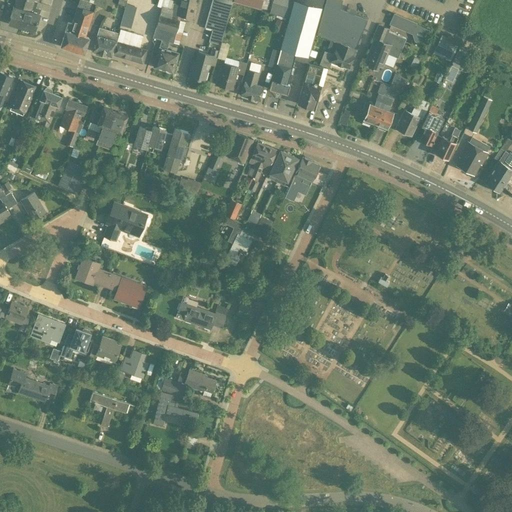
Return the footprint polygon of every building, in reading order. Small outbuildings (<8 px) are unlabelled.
[(15,0),(14,6),(13,6),(8,23),(34,31),(39,14),(41,9),(35,8),(37,2),(34,1),(34,0),(15,0)] [(67,22),(65,30),(60,46),(84,53),(89,37),(85,36),(94,11),(93,11),(96,3),(85,0),(79,0),(78,6),(77,6),(71,23),(67,22)] [(195,2),(186,0),(174,0),(175,1),(171,0),(158,0),(157,6),(161,7),(170,10),(168,17),(179,20),(180,15),(192,18),(195,2)] [(211,0),(204,27),(212,29),(209,42),(220,45),(233,1),(232,0),(211,0)] [(232,0),(233,1),(260,9),(262,0),(232,0)] [(280,49),(271,80),(271,79),(268,89),(287,94),(289,84),(287,84),(294,59),(308,63),(309,57),(308,57),(321,8),(323,0),(292,0),(279,49),(280,49)] [(273,0),(271,13),(287,17),(291,0),(273,0)] [(366,19),(349,12),(339,8),(341,0),(325,0),(317,34),(338,42),(333,54),(324,50),(319,64),(329,67),(331,62),(348,68),(353,55),(355,48),(352,47),(355,41),(357,42),(366,19)] [(159,15),(152,37),(161,40),(168,42),(173,43),(179,20),(168,17),(170,10),(161,7),(159,15)] [(413,21),(395,14),(392,20),(402,24),(404,20),(412,24),(413,21)] [(372,38),(374,38),(365,59),(370,61),(368,65),(377,69),(378,65),(382,66),(389,50),(398,54),(404,38),(394,34),(390,44),(384,42),(390,28),(378,24),(372,38)] [(99,27),(96,35),(92,51),(111,56),(112,54),(116,41),(118,33),(99,27)] [(117,41),(116,41),(112,54),(142,63),(146,50),(139,48),(143,35),(120,29),(117,41)] [(433,53),(450,61),(458,43),(442,35),(433,53)] [(161,40),(159,47),(153,66),(166,70),(166,72),(169,72),(170,71),(172,72),(178,53),(166,49),(168,42),(161,40)] [(460,44),(447,80),(455,83),(468,47),(460,44)] [(212,48),(210,55),(197,51),(193,66),(191,65),(188,76),(204,81),(207,69),(208,63),(214,65),(216,60),(221,62),(222,58),(217,56),(219,50),(212,48)] [(239,61),(238,67),(222,63),(216,84),(232,89),(237,73),(243,74),(246,63),(239,61)] [(308,63),(303,80),(298,100),(299,100),(298,103),(313,108),(319,85),(318,84),(323,67),(308,63)] [(248,69),(244,82),(241,95),(259,100),(262,87),(256,85),(259,73),(248,69)] [(8,74),(5,73),(0,85),(0,105),(1,106),(13,77),(11,76),(11,74),(9,73),(8,74)] [(389,86),(374,123),(378,124),(377,127),(385,130),(386,128),(392,112),(388,110),(393,98),(392,98),(398,84),(408,87),(411,81),(399,76),(394,74),(389,87),(389,86)] [(20,113),(21,111),(25,113),(36,87),(20,80),(9,106),(16,109),(15,111),(20,113)] [(369,103),(363,118),(362,121),(370,125),(371,122),(374,123),(389,86),(380,83),(377,93),(378,93),(374,104),(369,103)] [(34,117),(35,117),(33,120),(35,124),(37,125),(39,119),(46,101),(49,102),(52,93),(51,92),(52,91),(51,89),(46,87),(45,88),(44,90),(43,89),(40,99),(41,99),(34,117)] [(39,119),(41,119),(36,130),(45,134),(56,105),(57,105),(61,96),(60,96),(59,94),(57,93),(55,93),(54,93),(52,93),(49,102),(46,101),(39,119)] [(476,133),(491,100),(483,96),(467,129),(476,133)] [(418,97),(411,113),(404,109),(395,128),(411,136),(420,117),(421,118),(429,103),(418,97)] [(83,124),(78,123),(82,114),(83,115),(86,106),(68,99),(65,108),(66,108),(60,125),(73,130),(67,144),(73,147),(83,124)] [(424,128),(419,139),(424,142),(423,144),(430,147),(436,134),(444,118),(435,114),(438,108),(431,105),(421,126),(424,128)] [(103,106),(100,113),(92,110),(88,120),(102,125),(95,144),(102,146),(115,110),(103,106)] [(344,108),(340,122),(347,124),(351,110),(344,108)] [(115,110),(102,146),(109,148),(116,130),(121,132),(121,130),(124,130),(125,126),(124,124),(127,115),(115,110)] [(29,133),(33,122),(27,119),(25,126),(23,126),(22,131),(29,133)] [(16,122),(11,136),(17,139),(23,125),(16,122)] [(148,144),(151,130),(139,126),(134,144),(147,148),(148,144)] [(152,126),(151,130),(148,144),(160,148),(161,147),(168,149),(172,134),(165,132),(165,130),(152,126)] [(174,128),(172,134),(168,149),(163,167),(176,171),(187,132),(174,128)] [(455,128),(449,140),(442,137),(435,151),(448,157),(455,143),(454,143),(460,130),(455,128)] [(234,133),(226,155),(244,162),(252,140),(234,133)] [(257,141),(251,156),(249,162),(253,164),(252,167),(249,166),(247,173),(256,177),(257,173),(252,172),(255,164),(258,165),(266,145),(257,141)] [(488,152),(486,151),(489,146),(481,141),(478,146),(468,141),(462,151),(464,152),(457,164),(473,174),(480,162),(482,162),(488,152)] [(275,149),(266,145),(258,165),(255,164),(252,172),(257,173),(256,177),(258,178),(262,168),(267,170),(270,163),(275,149)] [(218,165),(223,151),(217,148),(209,167),(219,171),(221,166),(218,165)] [(281,174),(290,155),(280,150),(270,173),(268,178),(276,181),(280,173),(281,174)] [(505,151),(499,161),(485,181),(499,192),(503,187),(511,172),(511,153),(510,152),(509,153),(505,151)] [(297,158),(290,155),(281,174),(280,173),(276,181),(271,192),(272,192),(275,193),(279,183),(284,185),(286,180),(287,181),(297,158)] [(293,177),(289,187),(267,234),(293,247),(316,200),(305,194),(298,191),(303,182),(309,185),(319,164),(303,157),(293,177)] [(79,193),(86,176),(79,173),(83,165),(69,159),(58,184),(79,193)] [(23,162),(20,169),(30,173),(33,166),(23,162)] [(12,179),(17,167),(8,163),(2,175),(12,179)] [(45,179),(49,171),(36,165),(33,174),(45,179)] [(511,172),(503,187),(511,193),(511,172)] [(181,178),(180,181),(161,175),(158,185),(177,191),(176,193),(197,200),(202,183),(188,178),(187,180),(181,178)] [(247,188),(251,178),(246,176),(242,185),(247,188)] [(259,182),(251,178),(247,188),(255,191),(259,182)] [(11,187),(8,181),(1,185),(4,191),(11,187)] [(92,188),(82,185),(78,196),(88,200),(89,199),(97,202),(100,194),(91,190),(92,188)] [(0,198),(3,203),(0,205),(0,222),(11,216),(7,209),(12,206),(5,195),(1,187),(0,187),(0,198)] [(11,192),(5,195),(12,206),(17,203),(11,192)] [(33,193),(21,200),(32,219),(45,212),(33,193)] [(223,214),(235,219),(241,203),(230,199),(223,214)] [(106,223),(107,224),(103,236),(116,241),(120,229),(138,236),(146,215),(114,202),(106,223)] [(251,210),(245,223),(255,227),(260,214),(251,210)] [(244,224),(227,216),(223,223),(241,231),(244,224)] [(272,221),(261,216),(256,227),(267,232),(272,221)] [(251,240),(237,234),(226,256),(241,263),(251,240)] [(106,271),(99,268),(100,264),(83,257),(75,278),(92,284),(93,283),(100,285),(106,271)] [(122,276),(106,271),(100,285),(116,291),(114,298),(138,307),(146,287),(121,277),(122,276)] [(378,281),(387,287),(389,282),(387,280),(390,276),(385,273),(382,277),(380,276),(378,281)] [(248,321),(255,305),(242,300),(235,316),(248,321)] [(2,307),(0,312),(0,317),(4,319),(6,313),(22,320),(23,317),(27,308),(12,301),(8,309),(2,307)] [(217,304),(214,314),(181,302),(175,316),(210,329),(211,324),(221,328),(228,308),(217,304)] [(58,341),(65,324),(38,314),(30,335),(49,342),(50,339),(58,341)] [(21,324),(25,326),(26,326),(29,319),(28,319),(23,317),(22,320),(21,324)] [(61,351),(58,358),(63,360),(64,356),(70,358),(73,346),(83,349),(83,350),(87,351),(91,340),(87,339),(89,334),(89,333),(89,332),(89,331),(84,329),(83,329),(82,331),(76,329),(74,335),(68,333),(61,351)] [(102,336),(96,354),(90,352),(89,355),(95,357),(96,354),(102,356),(103,355),(110,358),(110,359),(114,360),(119,345),(109,341),(110,339),(102,336)] [(58,358),(61,351),(53,348),(49,358),(57,360),(58,358)] [(124,356),(119,369),(143,377),(149,362),(141,359),(143,353),(132,349),(129,358),(124,356)] [(49,383),(48,386),(24,378),(26,374),(13,369),(8,384),(19,387),(18,392),(44,400),(46,396),(54,399),(58,385),(49,383)] [(121,383),(124,374),(121,373),(122,370),(119,369),(114,381),(121,383)] [(189,370),(188,374),(180,371),(177,381),(182,382),(181,383),(164,378),(162,378),(163,374),(160,373),(155,387),(182,396),(186,384),(204,391),(204,389),(212,392),(216,381),(204,376),(204,375),(189,370)] [(107,427),(113,408),(126,412),(129,403),(92,391),(89,401),(106,406),(100,425),(107,427)] [(198,412),(177,407),(178,404),(175,403),(177,395),(161,391),(153,423),(163,425),(165,414),(195,422),(198,412)] [(199,433),(187,430),(184,442),(186,442),(185,447),(195,450),(199,433)]
